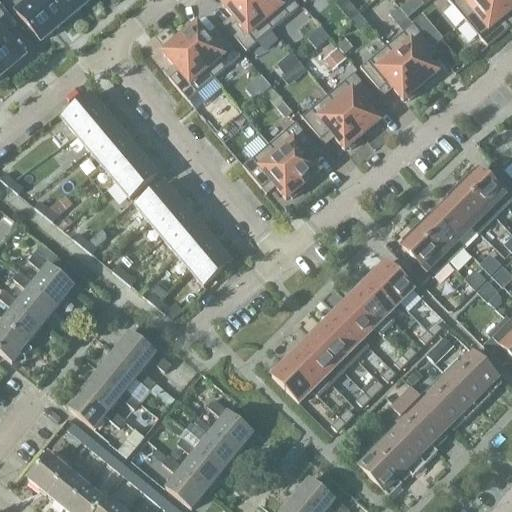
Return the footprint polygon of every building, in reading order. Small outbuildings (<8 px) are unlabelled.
[(68,21),(50,0),(34,0),(30,4),(54,32),(68,21)] [(82,9),(74,0),(50,0),(68,21),(82,9)] [(92,0),(74,0),(82,9),(92,0)] [(246,55),(273,33),(245,0),(224,0),(224,1),(226,3),(222,7),(237,25),(228,32),(246,55)] [(245,0),(273,33),(299,10),(290,0),(245,0)] [(374,18),(387,7),(380,0),(375,0),(365,9),(374,18)] [(403,0),(394,7),(404,20),(414,13),(404,0),(403,0)] [(405,0),(404,1),(417,12),(424,3),(419,0),(405,0)] [(445,0),(466,24),(494,0),(445,0)] [(511,0),(494,0),(466,24),(487,50),(510,31),(502,22),(511,13),(511,0)] [(54,32),(30,4),(16,16),(40,45),(54,32)] [(0,69),(4,75),(22,60),(3,38),(13,30),(0,15),(0,69)] [(323,19),(309,31),(321,45),(335,32),(323,19)] [(180,42),(214,82),(240,60),(222,38),(212,45),(197,27),(193,31),(191,28),(181,36),(183,39),(180,42)] [(386,49),(420,89),(424,86),(426,89),(435,81),(433,78),(437,75),(422,57),(431,49),(413,27),(386,49)] [(336,63),(351,54),(344,40),(328,48),(336,63)] [(188,104),(214,82),(180,42),(177,44),(174,42),(165,50),(167,52),(163,56),(178,74),(169,82),(188,104)] [(274,57),(284,64),(295,49),(285,42),(274,57)] [(417,92),(420,89),(386,49),(360,71),(379,93),(388,86),(403,104),(407,100),(409,103),(419,95),(417,92)] [(328,98),(362,139),(365,136),(367,138),(377,130),(375,128),(379,124),(364,106),(373,98),(354,76),(328,98)] [(358,141),(362,139),(328,98),(301,120),(320,143),(329,135),(344,153),(349,149),(351,152),(360,144),(358,141)] [(104,116),(90,99),(63,122),(76,139),(104,116)] [(76,139),(90,154),(117,131),(104,116),(76,139)] [(269,148),(303,188),(306,185),(308,188),(318,179),(316,177),(320,173),(305,156),(314,148),(295,126),(269,148)] [(130,147),(117,131),(90,154),(103,170),(130,147)] [(103,170),(116,186),(143,163),(130,147),(103,170)] [(300,191),(303,188),(269,148),(243,170),(262,192),(271,184),(286,202),(290,199),(292,201),(302,193),(300,191)] [(157,179),(143,163),(116,186),(130,202),(157,179)] [(480,174),(464,190),(489,215),(489,214),(495,220),(511,202),(511,189),(497,174),(488,182),(480,174)] [(0,183),(9,191),(14,184),(5,177),(0,182),(0,183)] [(14,184),(9,191),(18,198),(23,192),(14,184)] [(69,187),(53,200),(66,215),(81,202),(69,187)] [(163,187),(136,210),(150,226),(177,203),(163,187)] [(489,215),(464,190),(449,205),(473,230),(478,236),(495,220),(489,214),(489,215)] [(190,219),(177,203),(150,226),(163,242),(190,219)] [(44,219),(49,213),(39,205),(34,211),(44,219)] [(473,230),(449,205),(433,220),(458,245),(473,230)] [(49,213),(44,219),(53,226),(58,220),(49,213)] [(190,219),(163,242),(176,257),(203,235),(190,219)] [(433,220),(418,235),(443,260),(449,267),(464,251),(458,245),(433,220)] [(105,244),(114,230),(102,222),(93,237),(105,244)] [(217,250),(203,235),(176,257),(189,273),(217,250)] [(418,235),(402,251),(410,260),(402,268),(422,288),(430,279),(433,282),(449,267),(443,260),(418,235)] [(82,251),(87,244),(78,237),(73,243),(82,251)] [(87,244),(82,251),(92,258),(97,252),(87,244)] [(41,247),(27,264),(42,276),(33,287),(31,290),(57,310),(72,291),(69,289),(79,277),(41,247)] [(217,250),(189,273),(203,289),(230,267),(217,250)] [(490,277),(499,269),(490,261),(482,269),(490,277)] [(373,279),(400,306),(413,293),(386,266),(373,279)] [(121,283),(127,276),(117,269),(112,275),(121,283)] [(503,273),(494,282),(503,290),(511,282),(503,273)] [(31,290),(33,287),(19,276),(13,284),(26,295),(17,306),(15,308),(42,329),(57,310),(31,290)] [(136,283),(127,276),(121,283),(131,290),(136,283)] [(475,293),(483,284),(475,276),(466,284),(475,293)] [(400,306),(373,279),(361,291),(388,319),(388,318),(400,306)] [(487,288),(479,297),(487,305),(496,297),(487,288)] [(388,319),(361,291),(348,304),(375,331),(374,332),(381,339),(395,325),(388,318),(388,319)] [(15,308),(17,306),(4,296),(0,300),(0,305),(11,314),(2,325),(0,327),(27,348),(42,329),(15,308)] [(156,311),(161,304),(152,297),(147,303),(156,311)] [(161,304),(156,311),(165,318),(170,312),(161,304)] [(375,331),(348,304),(335,317),(362,344),(362,343),(374,332),(375,331)] [(362,344),(335,317),(322,329),(356,363),(369,350),(362,343),(362,344)] [(0,327),(2,325),(0,323),(0,357),(12,367),(27,348),(0,327)] [(511,330),(511,329),(511,328),(506,323),(489,339),(491,341),(483,350),(503,370),(511,361),(511,330)] [(436,326),(428,334),(434,340),(442,332),(436,326)] [(343,376),(356,363),(322,329),(310,342),(343,376)] [(425,348),(434,340),(428,334),(419,342),(425,348)] [(140,379),(141,377),(150,366),(163,377),(170,370),(156,359),(155,360),(128,339),(113,357),(140,379)] [(331,388),(343,376),(310,342),(297,355),(331,388)] [(410,351),(402,359),(408,365),(417,357),(410,351)] [(318,401),(331,388),(297,355),(284,367),(311,394),(318,401)] [(113,357),(98,375),(125,397),(126,395),(140,406),(155,388),(141,377),(140,379),(113,357)] [(443,426),(449,431),(460,420),(466,425),(491,399),(485,394),(497,383),(472,357),(424,405),(411,392),(391,411),(405,425),(359,471),(389,501),(402,488),(397,483),(406,474),(413,481),(438,456),(431,449),(443,437),(437,432),(443,426)] [(400,373),(408,365),(402,359),(394,367),(400,373)] [(299,407),(311,394),(284,367),(272,380),(299,407)] [(396,378),(389,371),(381,380),(387,386),(396,378)] [(140,406),(126,395),(125,397),(98,375),(83,394),(110,415),(111,414),(120,403),(133,415),(140,406)] [(373,388),(364,397),(370,403),(379,394),(373,388)] [(125,425),(111,414),(110,415),(83,394),(68,412),(72,416),(95,434),(105,422),(119,433),(125,425)] [(362,411),(370,403),(364,397),(356,404),(362,411)] [(211,437),(237,458),(252,440),(226,418),(227,417),(212,405),(206,413),(220,424),(212,435),(211,437)] [(347,413),(339,422),(345,428),(354,419),(347,413)] [(119,444),(129,451),(146,428),(137,421),(119,444)] [(337,436),(345,428),(339,422),(331,430),(337,436)] [(211,437),(212,435),(197,423),(191,431),(205,443),(196,454),(196,455),(222,477),(237,458),(211,437)] [(68,435),(86,451),(92,444),(73,429),(68,435)] [(196,455),(196,454),(182,442),(176,450),(190,462),(181,473),(180,474),(207,495),(222,477),(196,455)] [(111,460),(92,444),(86,451),(106,467),(111,460)] [(47,499),(68,474),(49,459),(28,484),(47,499)] [(130,475),(111,460),(106,467),(124,482),(130,475)] [(180,474),(181,473),(167,461),(161,469),(175,480),(165,492),(189,511),(193,511),(207,495),(180,474)] [(62,511),(67,511),(86,490),(68,474),(47,499),(62,511)] [(149,490),(130,475),(124,482),(143,497),(149,490)] [(301,511),(343,511),(334,504),(332,507),(307,486),(292,505),(301,511)] [(86,490),(67,511),(99,511),(108,502),(102,497),(99,501),(86,490)] [(162,511),(168,506),(149,490),(143,497),(160,511),(162,511)] [(120,511),(108,502),(99,511),(120,511)]
